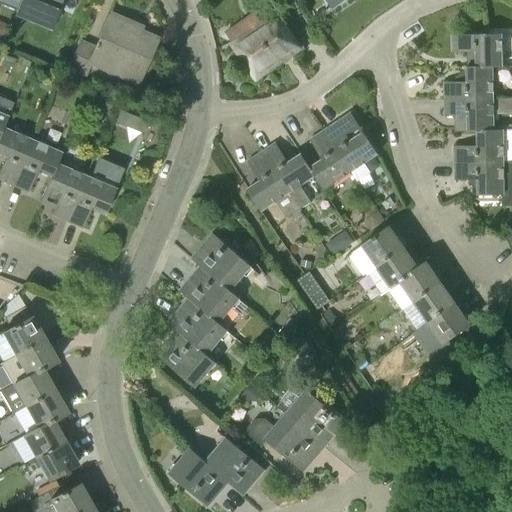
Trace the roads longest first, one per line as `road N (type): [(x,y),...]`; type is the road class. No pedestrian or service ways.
road 1 (residential): [(506,271),(465,254),(433,216),(387,72),(368,42)]
road 2 (residential): [(132,287),(111,344),(107,409),(149,511)]
road 3 (residential): [(198,112),(286,104),(368,42)]
road 4 (residential): [(198,112),(132,287)]
road 5 (residential): [(132,287),(0,234)]
